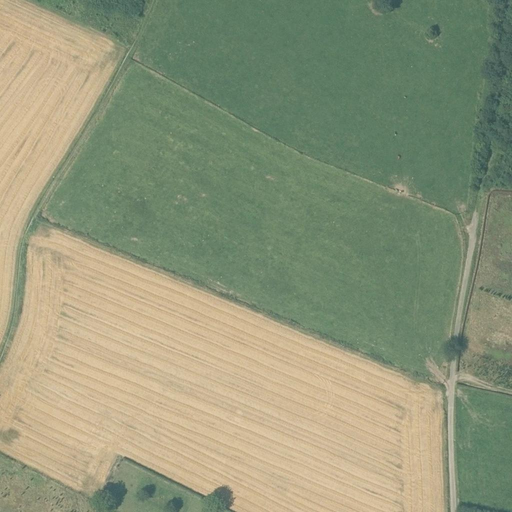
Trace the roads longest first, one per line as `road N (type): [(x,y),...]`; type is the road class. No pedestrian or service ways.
road 1 (track): [(450,376),(481,177),(501,122),(511,3)]
road 2 (unclassified): [(452,511),(450,376)]
